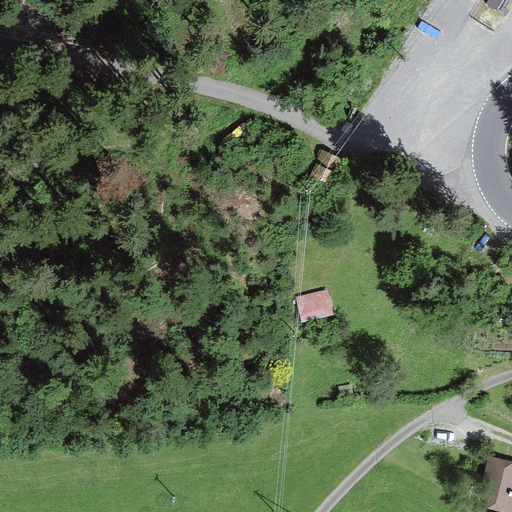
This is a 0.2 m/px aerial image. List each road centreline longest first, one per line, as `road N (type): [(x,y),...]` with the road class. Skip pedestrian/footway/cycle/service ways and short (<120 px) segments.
road 1 (track): [(322,511),(398,438),(446,406)]
road 2 (tertiary): [(511,206),(491,163),(496,122),(511,96)]
